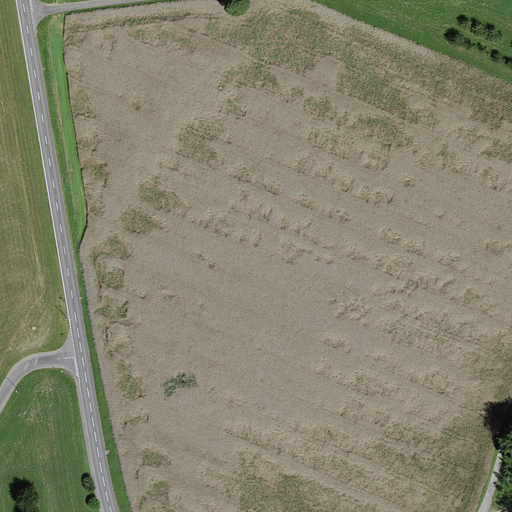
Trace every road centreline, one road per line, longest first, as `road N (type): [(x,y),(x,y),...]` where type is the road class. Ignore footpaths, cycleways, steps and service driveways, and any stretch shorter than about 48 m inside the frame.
road 1 (tertiary): [(82,356),(22,0)]
road 2 (tertiary): [(111,511),(82,356)]
